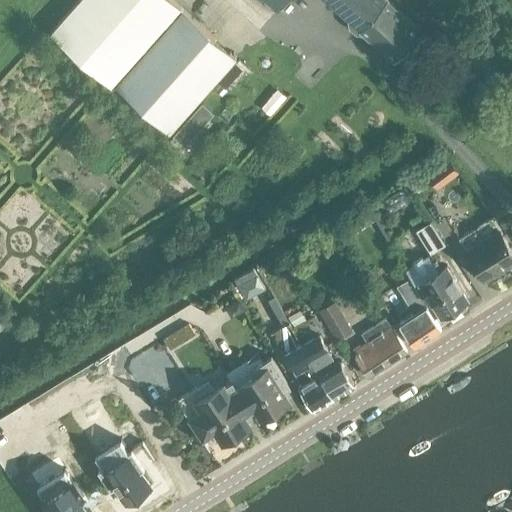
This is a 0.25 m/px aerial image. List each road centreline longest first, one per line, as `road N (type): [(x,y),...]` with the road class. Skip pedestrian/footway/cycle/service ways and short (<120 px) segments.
road 1 (tertiary): [(183,511),(511,307)]
road 2 (unknown): [(204,499),(130,385),(134,374),(211,323)]
